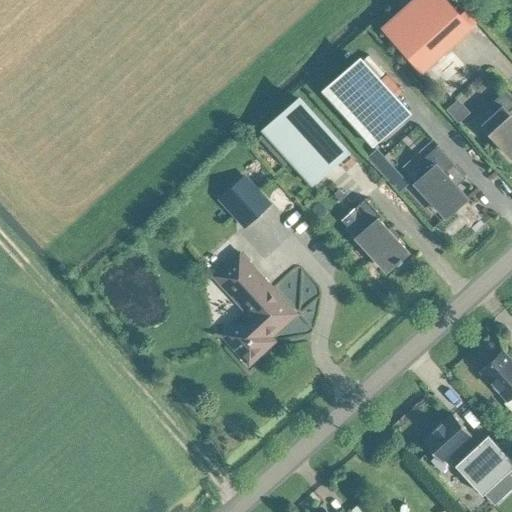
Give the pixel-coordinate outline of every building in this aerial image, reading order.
[(459,15),(445,0),(410,0),(382,26),(423,71),(476,22),(465,10),(459,15)] [(371,144),(407,111),(358,58),(323,91),(371,144)] [(511,156),(511,155),(511,115),(509,111),(511,108),(511,97),(505,89),(491,102),(496,108),(481,122),(511,156)] [(311,183),(346,151),(298,97),(262,130),(311,183)] [(462,97),(450,107),(461,121),(474,110),(462,97)] [(446,215),(467,196),(457,185),(466,177),(456,166),(457,166),(437,143),(437,145),(418,162),(426,172),(415,181),(446,215)] [(383,145),(371,154),(400,191),(411,182),(383,145)] [(244,227),(272,201),(245,172),(217,198),(244,227)] [(398,263),(402,259),(401,257),(408,250),(378,218),(381,215),(365,197),(355,207),(370,224),(357,236),(387,269),(396,261),(398,263)] [(249,362),(250,360),(268,344),(264,340),(293,313),(239,253),(216,275),(248,311),(223,334),(249,362)] [(511,361),(502,350),(481,369),(508,399),(511,394),(511,361)] [(442,472),(476,441),(452,414),(422,441),(436,456),(432,460),(442,472)] [(482,495),(511,467),(511,460),(488,435),(456,465),(482,495)]
